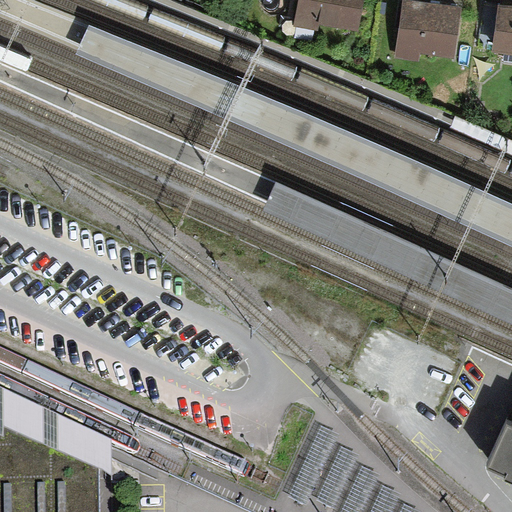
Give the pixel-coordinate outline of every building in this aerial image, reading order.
[(294,0),(292,19),(355,28),(359,0),(294,0)] [(405,0),(398,0),(392,60),(414,62),(415,53),(450,56),(456,5),(405,0)] [(511,54),(511,4),(494,3),(490,52),(511,54)] [(87,19),(74,47),(460,218),(511,242),(511,198),(396,146),(87,19)] [(511,143),(453,118),(446,132),(511,160),(511,143)] [(511,317),(511,286),(275,179),(262,204),(511,317)] [(511,395),(482,461),(500,470),(498,474),(511,480),(511,395)] [(0,511),(88,511),(88,488),(103,496),(101,454),(0,405),(0,511)]
